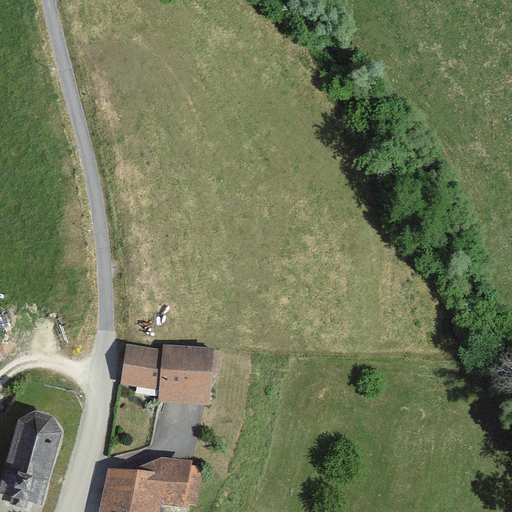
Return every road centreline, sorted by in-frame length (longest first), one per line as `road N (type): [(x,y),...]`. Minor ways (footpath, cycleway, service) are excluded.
road 1 (unclassified): [(105,330),(91,172),(49,0)]
road 2 (residential): [(105,330),(92,438),(66,511)]
